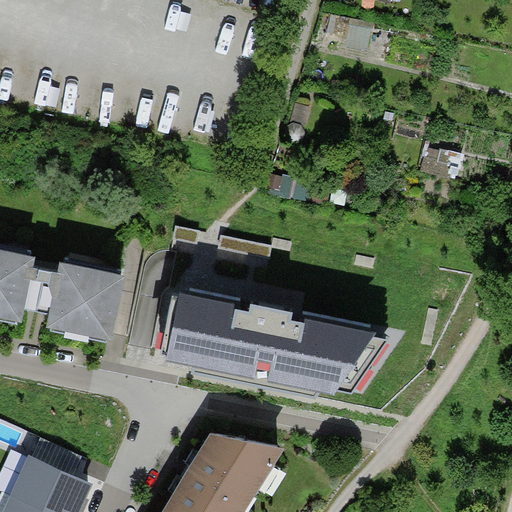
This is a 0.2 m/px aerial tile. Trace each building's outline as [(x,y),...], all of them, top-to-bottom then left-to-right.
[(200,231),(177,226),(174,240),(197,245),(200,231)] [(272,247),(223,237),(220,251),(269,261),(272,247)] [(63,270),(31,263),(33,257),(0,249),(0,302),(2,303),(1,310),(11,312),(22,315),(27,289),(56,295),(51,321),(73,326),(75,317),(86,319),(85,328),(93,330),(110,333),(122,275),(64,263),(63,270)] [(369,324),(175,287),(163,352),(192,358),(190,366),(320,392),(322,382),(350,387),(387,336),(367,332),(369,324)] [(279,445),(215,430),(200,451),(204,454),(198,466),(191,463),(183,476),(161,511),(245,511),(260,489),(263,468),(279,445)] [(32,454),(14,495),(51,511),(76,511),(91,481),(32,454)] [(4,490),(0,499),(0,511),(51,511),(14,495),(4,490)]
